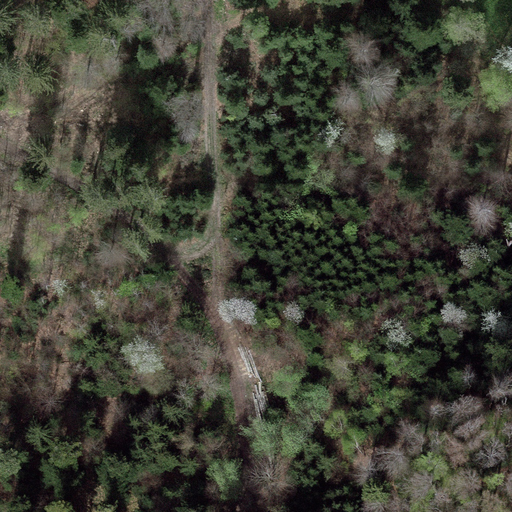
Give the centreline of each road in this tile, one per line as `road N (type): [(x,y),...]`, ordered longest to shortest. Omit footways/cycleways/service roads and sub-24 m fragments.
road 1 (track): [(257,511),(242,477),(246,452),(227,330),(215,304),(135,223),(0,134)]
road 2 (track): [(215,304),(205,0)]
